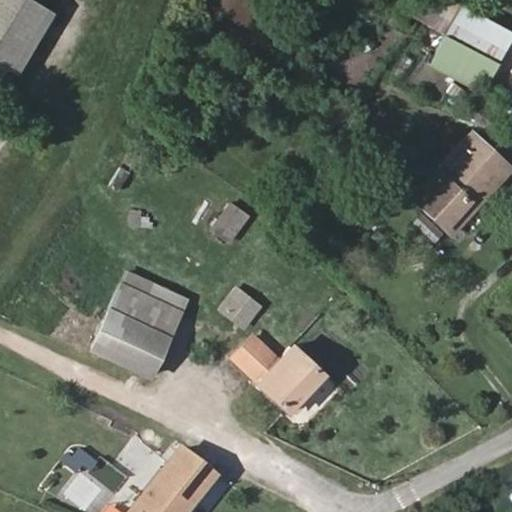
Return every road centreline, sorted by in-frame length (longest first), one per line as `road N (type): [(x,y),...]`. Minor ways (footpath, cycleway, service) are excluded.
road 1 (track): [(344,511),(307,481),(0,330)]
road 2 (track): [(0,283),(137,0)]
road 3 (residential): [(375,511),(511,437)]
